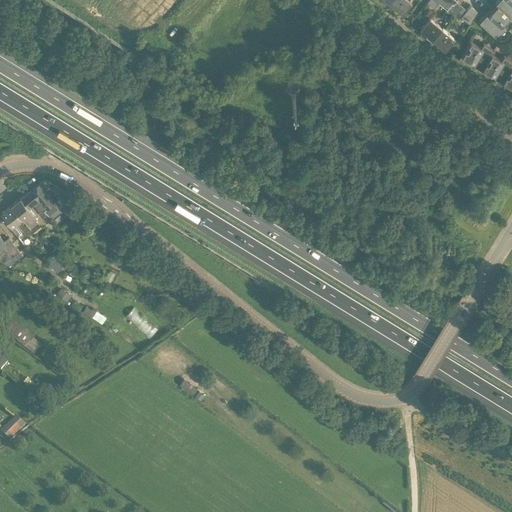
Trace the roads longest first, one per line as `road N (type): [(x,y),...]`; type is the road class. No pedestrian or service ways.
road 1 (motorway): [(0,92),(511,407)]
road 2 (motorway): [(511,379),(0,65)]
road 3 (tertiary): [(0,169),(57,170),(340,389),(400,399)]
road 4 (tertiary): [(511,127),(337,0)]
road 5 (tertiary): [(400,399),(511,231)]
road 6 (unclassified): [(511,460),(400,399)]
